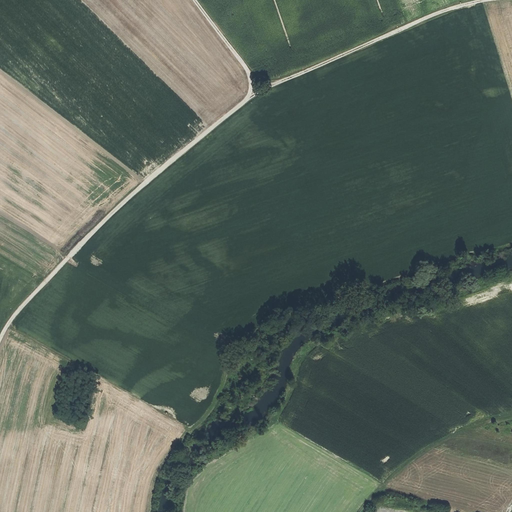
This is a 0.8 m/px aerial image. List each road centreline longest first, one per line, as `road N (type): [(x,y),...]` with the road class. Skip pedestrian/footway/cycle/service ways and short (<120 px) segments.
road 1 (track): [(0,336),(119,203),(252,92),(449,7),(497,0)]
road 2 (track): [(362,511),(410,461),(466,425),(511,412)]
